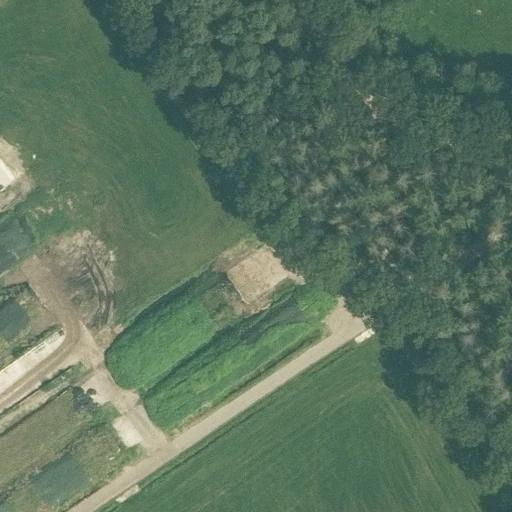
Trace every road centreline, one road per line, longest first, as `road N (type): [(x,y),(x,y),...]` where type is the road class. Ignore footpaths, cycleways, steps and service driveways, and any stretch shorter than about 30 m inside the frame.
road 1 (track): [(80,511),(511,209)]
road 2 (track): [(511,162),(412,136),(342,85),(302,0)]
